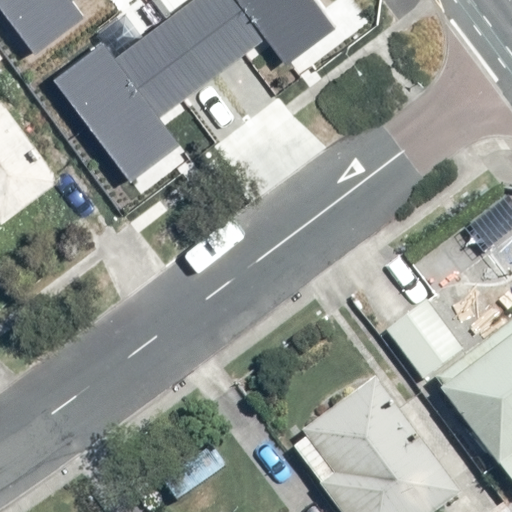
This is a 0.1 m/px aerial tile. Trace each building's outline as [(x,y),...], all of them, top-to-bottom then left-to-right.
[(0,0),(0,7),(32,51),(81,15),(70,0),(0,0)] [(101,43),(53,79),(130,181),(180,143),(162,118),(263,42),(280,66),(334,25),(314,0),(193,0),(114,60),(101,43)] [(5,100),(0,102),(0,220),(5,226),(65,182),(5,100)] [(426,383),(467,349),(424,297),(383,331),(426,383)] [(511,322),(437,380),(511,477),(511,322)] [(324,483),(345,511),(435,511),(464,492),(380,376),(309,428),(340,471),(324,483)] [(511,511),(506,503),(493,511),(511,511)]
